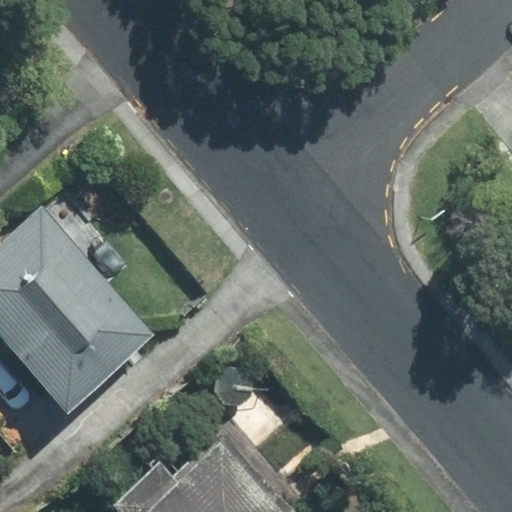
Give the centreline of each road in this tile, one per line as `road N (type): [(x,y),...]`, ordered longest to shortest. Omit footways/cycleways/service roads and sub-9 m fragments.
road 1 (residential): [(511,476),(285,198)]
road 2 (residential): [(511,1),(285,198)]
road 3 (residential): [(285,198),(119,0)]
